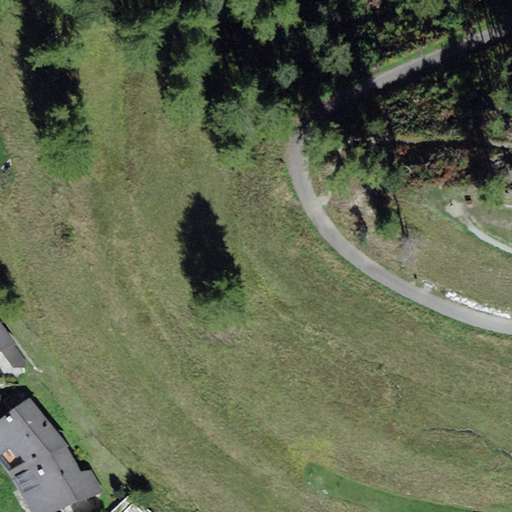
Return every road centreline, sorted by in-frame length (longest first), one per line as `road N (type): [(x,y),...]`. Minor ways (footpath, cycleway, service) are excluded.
road 1 (track): [(310,211),(297,155),(314,114),(511,28)]
road 2 (track): [(511,326),(466,316),(392,282),(351,256),(310,211)]
road 3 (track): [(511,252),(458,220),(434,188),(442,174),(511,154)]
